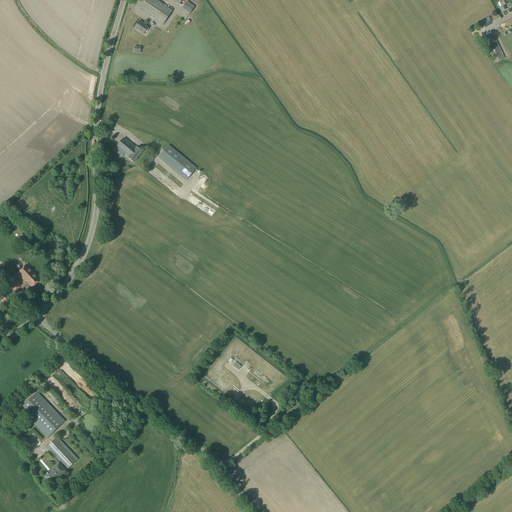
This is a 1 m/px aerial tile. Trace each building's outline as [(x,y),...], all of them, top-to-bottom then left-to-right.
[(163,25),(173,11),(156,0),(146,0),(140,10),(163,25)] [(502,11),(506,9),(504,5),(508,3),(506,0),(498,0),(501,7),(500,7),(502,11)] [(501,19),(498,13),(490,18),(489,17),(480,22),(484,29),(501,19)] [(143,34),(148,27),(139,21),(134,28),(143,34)] [(495,63),(505,58),(493,33),(482,38),(493,59),(495,63)] [(137,148),(124,138),(116,148),(113,152),(121,158),(124,155),(128,158),(133,163),(142,152),(137,148)] [(186,181),(197,168),(169,145),(158,158),(186,181)] [(32,288),(40,280),(35,274),(27,265),(17,274),(25,282),(22,285),(14,276),(5,285),(14,294),(21,288),(22,290),(28,284),(32,288)] [(0,300),(3,304),(8,298),(0,289),(0,288),(0,300)] [(9,311),(16,305),(12,300),(5,306),(9,311)] [(47,438),(65,421),(37,392),(19,410),(47,438)] [(84,430),(99,432),(100,422),(98,422),(99,417),(89,416),(88,422),(85,422),(84,430)] [(61,445),(55,439),(47,447),(56,457),(54,460),(58,464),(44,477),(51,485),(58,478),(59,479),(61,479),(63,477),(63,476),(62,475),(66,471),(63,469),(65,467),(67,469),(78,460),(63,443),(61,445)]
